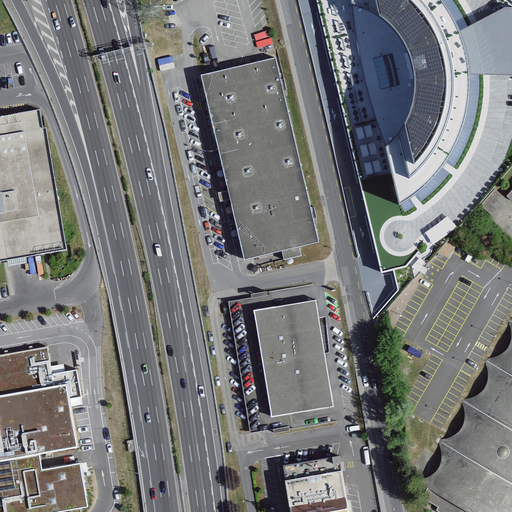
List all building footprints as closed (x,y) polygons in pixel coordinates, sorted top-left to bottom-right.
[(316,0),(383,276),(409,274),(455,217),(492,163),(511,109),(511,49),(487,0),(316,0)] [(274,60),(199,79),(244,264),(319,246),(274,60)] [(0,262),(67,251),(46,128),(43,129),(40,110),(0,116),(0,262)] [(315,300),(256,310),(274,416),(334,406),(315,300)] [(460,511),(511,511),(511,335),(422,490),(460,511)] [(0,356),(0,396),(54,388),(68,385),(70,399),(81,397),(77,371),(52,375),(48,348),(0,356)] [(0,462),(40,456),(79,449),(70,399),(68,385),(54,388),(0,396),(0,462)] [(290,509),(347,500),(340,455),(283,464),(290,509)] [(40,456),(0,462),(0,511),(64,511),(87,508),(80,464),(42,471),(40,456)] [(290,509),(290,511),(348,511),(347,500),(290,509)]
